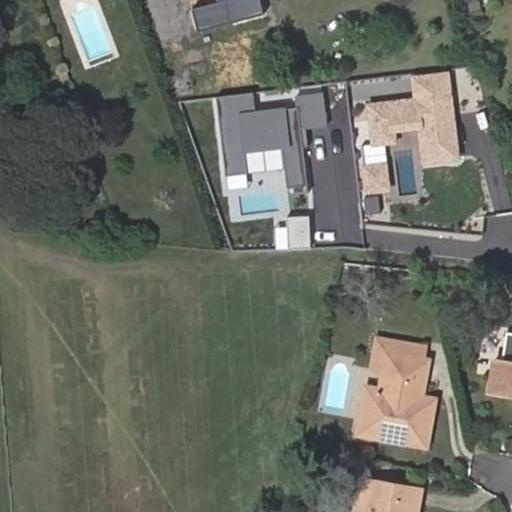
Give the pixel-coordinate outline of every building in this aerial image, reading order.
[(481,0),(467,0),(470,14),(484,11),(481,0)] [(450,67),(408,71),(410,94),(363,99),(368,141),(416,136),(418,161),(459,157),(450,67)] [(279,244),(310,245),(310,213),(279,212),(279,244)] [(501,354),(511,355),(511,329),(503,329),(501,354)] [(387,354),(390,339),(378,337),(372,370),(384,372),(387,354)] [(422,408),(423,398),(429,361),(431,346),(390,339),(387,354),(384,372),(381,392),(367,390),(359,435),(427,447),(433,412),(433,410),(422,408)] [(511,364),(494,362),(490,392),(511,395),(511,364)] [(434,400),(423,398),(422,408),(433,410),(434,400)] [(407,511),(411,490),(363,481),(361,496),(373,498),(369,511),(407,511)] [(417,511),(421,492),(411,490),(407,511),(417,511)]
